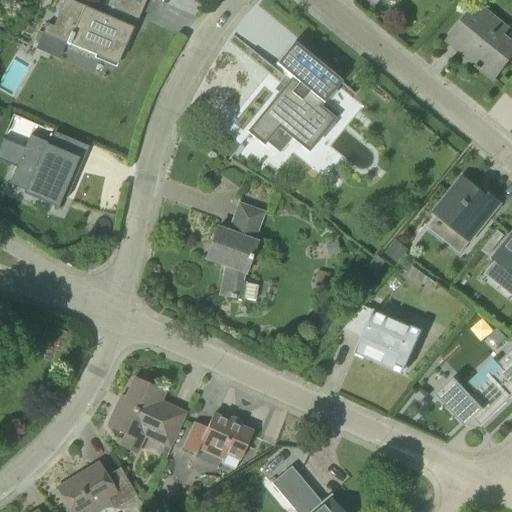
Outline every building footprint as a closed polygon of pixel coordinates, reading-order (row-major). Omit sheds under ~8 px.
[(130,28),(135,17),(136,17),(142,0),(109,0),(103,16),(98,14),(62,0),(61,0),(51,26),(46,24),(45,27),(66,35),(64,46),(68,48),(70,45),(95,55),(98,51),(114,58),(120,44),(125,46),(132,29),(130,28)] [(511,57),(511,53),(498,41),(508,29),(476,4),(447,42),(477,66),(475,68),(480,71),(481,70),(496,82),(497,81),(495,79),(511,57)] [(33,41),(38,43),(42,34),(42,33),(38,31),(33,41)] [(294,45),(277,65),(293,78),(260,118),(276,131),(285,120),(299,131),(294,138),(310,151),(335,119),(321,108),(340,83),(294,45)] [(90,149),(59,135),(54,147),(35,138),(14,186),(64,208),(90,149)] [(479,187),(478,188),(477,189),(462,177),(434,213),(439,217),(430,228),(444,240),(453,228),(471,242),(501,205),(479,187)] [(258,287),(249,285),(241,284),(242,273),(247,274),(258,242),(252,240),(263,214),(239,204),(228,233),(217,229),(206,259),(225,266),(219,296),(246,301),(246,300),(255,302),(258,287)] [(511,235),(492,260),(510,274),(501,285),(511,293),(511,235)] [(496,246),(490,241),(482,251),(488,256),(496,246)] [(339,242),(327,244),(329,256),(341,254),(339,242)] [(394,244),(386,255),(396,263),(405,253),(394,244)] [(386,263),(378,256),(369,267),(377,274),(386,263)] [(413,267),(408,278),(436,291),(439,286),(413,267)] [(364,361),(365,359),(366,357),(402,373),(408,359),(417,340),(416,340),(419,334),(382,318),(383,316),(364,307),(344,331),(363,339),(355,356),(364,361)] [(507,340),(498,329),(489,337),(498,348),(507,340)] [(492,377),(490,374),(488,376),(490,378),(471,396),(454,378),(436,395),(467,427),(475,419),(482,427),(511,398),(511,351),(499,363),(503,367),(492,377)] [(134,379),(125,398),(119,410),(115,409),(107,426),(125,434),(119,446),(136,454),(144,437),(168,449),(185,414),(161,402),(165,393),(134,379)] [(240,461),(246,448),(252,433),(239,428),(242,422),(241,422),(238,427),(213,415),(207,429),(194,423),(182,449),(196,456),(202,442),(240,461)] [(122,504),(136,495),(120,468),(106,477),(98,464),(57,489),(71,511),(86,511),(116,494),(122,504)] [(341,511),(328,497),(321,503),(291,467),(271,484),(294,511),(341,511)] [(154,500),(149,495),(139,504),(146,511),(149,511),(153,508),(154,500)]
